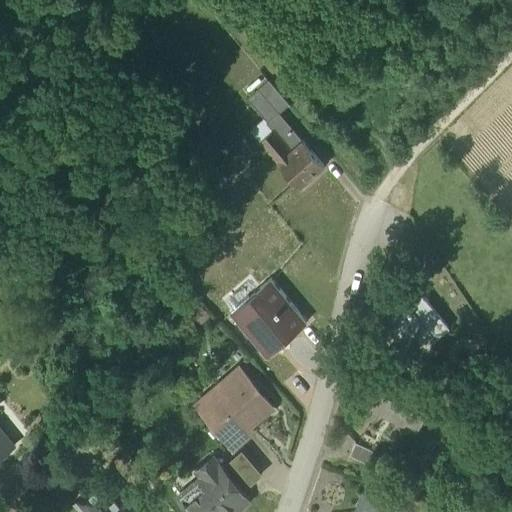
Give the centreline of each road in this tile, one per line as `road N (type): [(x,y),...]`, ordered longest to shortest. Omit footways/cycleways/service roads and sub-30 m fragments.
road 1 (residential): [(298,511),(352,266),(382,202)]
road 2 (track): [(399,172),(218,0)]
road 3 (track): [(511,55),(399,172),(382,202)]
